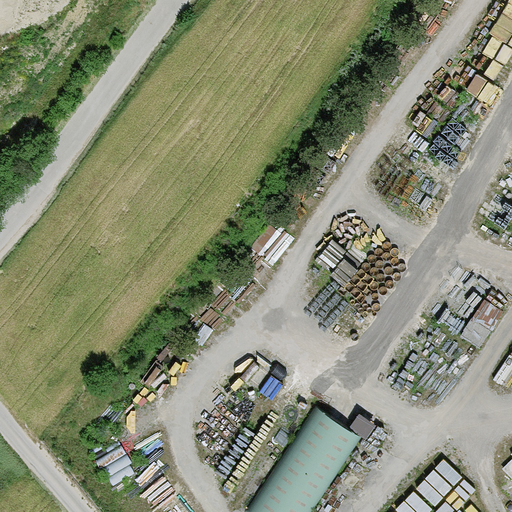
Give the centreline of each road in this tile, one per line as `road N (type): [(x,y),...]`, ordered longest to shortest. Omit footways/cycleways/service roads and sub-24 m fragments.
road 1 (track): [(230,511),(171,435),(491,0)]
road 2 (track): [(0,223),(172,0)]
road 3 (track): [(83,511),(0,412)]
